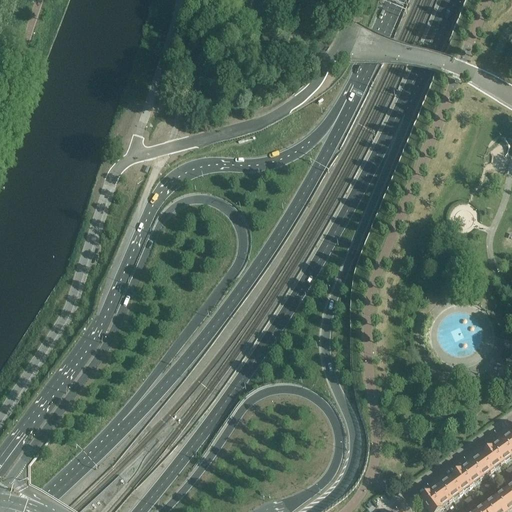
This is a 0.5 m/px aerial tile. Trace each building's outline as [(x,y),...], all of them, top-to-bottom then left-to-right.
[(503,363),(503,364),(504,364),(504,365),(505,365),(505,366),(506,366),(507,366),(507,367),(508,367),(509,367),(510,367),(511,367),(511,366),(511,350),(511,351),(510,351),(509,351),(508,351),(503,363)] [(511,435),(503,441),(511,452),(511,435)] [(511,460),(511,452),(503,441),(493,448),(504,463),(510,458),(511,460)] [(504,463),(493,448),(483,456),(493,470),(500,466),(501,468),(505,465),(504,463)] [(495,473),(493,470),(483,456),(473,464),(483,478),(489,473),(491,475),(495,473)] [(485,480),(483,478),(473,464),(462,471),(473,485),(479,481),(481,483),(485,480)] [(473,485),(462,471),(452,479),(462,493),(469,488),(470,490),(474,488),(473,485)] [(80,511),(102,511),(128,484),(120,476),(80,511)] [(462,493),(452,479),(441,486),(452,501),(458,496),(460,498),(464,495),(462,493)] [(453,503),(452,501),(441,486),(431,494),(441,508),(448,503),(450,505),(453,503)] [(511,511),(511,496),(510,493),(508,491),(504,494),(505,496),(499,500),(507,511),(511,511)] [(441,508),(431,494),(421,501),(426,508),(428,511),(443,511),(444,511),(441,508)] [(507,511),(499,500),(498,499),(494,502),(495,503),(489,508),(491,511),(507,511)]
